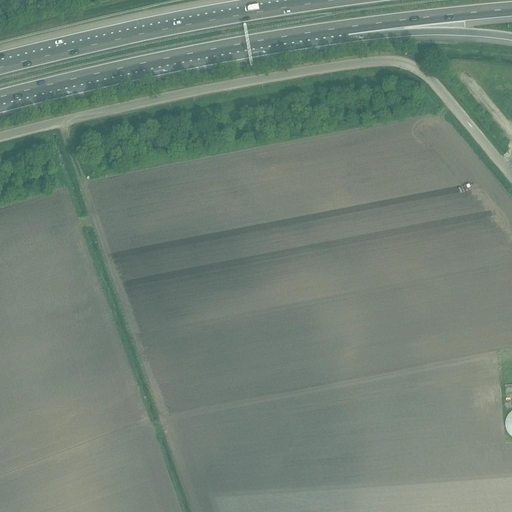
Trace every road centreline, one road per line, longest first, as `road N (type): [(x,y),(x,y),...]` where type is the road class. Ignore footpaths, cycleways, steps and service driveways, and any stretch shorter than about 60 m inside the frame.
road 1 (unclassified): [(511,176),(431,79),(381,59),(185,92),(0,137)]
road 2 (motorway): [(0,97),(346,27)]
road 3 (motorway): [(332,0),(0,67)]
road 4 (motorway): [(346,27),(511,9)]
road 5 (motorway): [(346,27),(511,37)]
